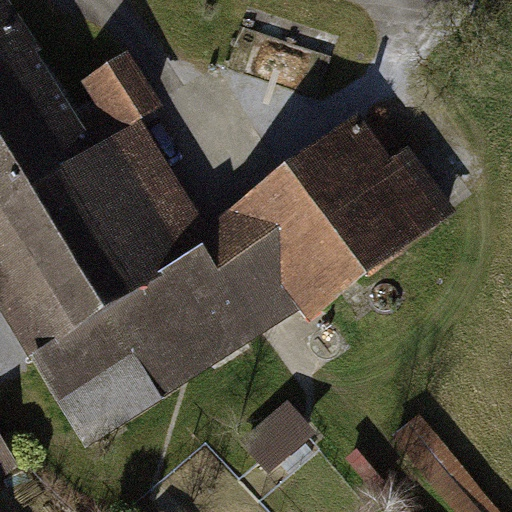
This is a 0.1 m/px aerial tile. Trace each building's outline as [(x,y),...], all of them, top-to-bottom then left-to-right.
[(4,0),(0,0),(0,312),(93,450),(298,311),(307,325),(461,221),(383,107),(204,228),(136,128),(164,109),(127,53),(80,85),(104,121),(85,134),(35,60),(43,55),(4,0)] [(319,438),(288,402),(240,443),(272,479),(319,438)] [(454,511),(502,511),(421,416),(393,439),(454,511)] [(0,481),(20,468),(0,439),(0,481)] [(409,511),(357,453),(344,465),(385,511),(409,511)]
